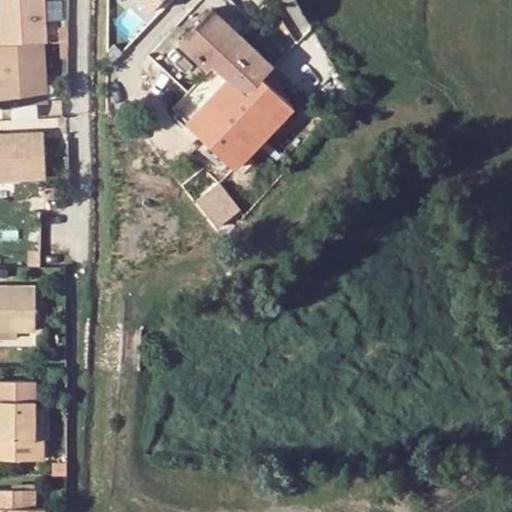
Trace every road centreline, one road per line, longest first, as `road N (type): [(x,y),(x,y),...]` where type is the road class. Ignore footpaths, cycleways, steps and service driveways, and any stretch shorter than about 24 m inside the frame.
road 1 (track): [(131,328),(141,295),(158,281),(243,262),(263,247),(371,121),(393,109),(420,112),(448,132),(511,316)]
road 2 (track): [(137,511),(129,499),(131,328)]
road 3 (track): [(412,500),(287,511)]
road 4 (track): [(511,460),(486,480),(412,500),(416,511)]
